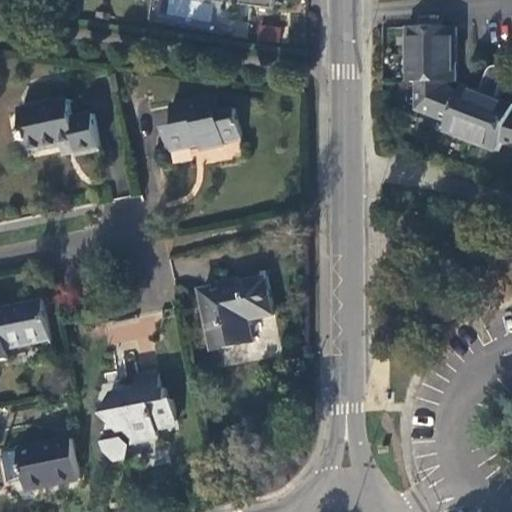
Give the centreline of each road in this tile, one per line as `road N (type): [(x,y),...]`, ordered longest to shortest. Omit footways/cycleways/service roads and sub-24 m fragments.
road 1 (residential): [(344,489),(350,0)]
road 2 (residential): [(0,258),(126,229),(148,251),(155,285)]
